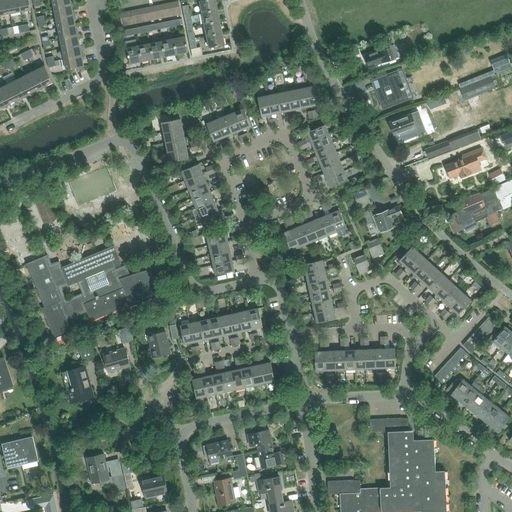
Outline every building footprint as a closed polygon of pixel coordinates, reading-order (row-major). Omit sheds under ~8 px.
[(7,0),(0,0),(0,16),(10,14),(7,0)] [(17,0),(7,0),(10,14),(20,12),(17,0)] [(28,0),(17,0),(20,12),(31,10),(28,0)] [(203,0),(199,1),(202,13),(217,10),(215,0),(203,0)] [(178,1),(172,2),(175,16),(181,15),(178,1)] [(172,2),(166,4),(169,18),(175,16),(172,2)] [(54,8),(56,18),(73,15),(71,4),(54,8)] [(166,4),(160,5),(163,19),(169,18),(166,4)] [(160,5),(154,6),(157,20),(163,19),(160,5)] [(182,6),(184,16),(190,15),(188,5),(182,6)] [(154,6),(148,7),(151,21),(157,20),(154,6)] [(148,7),(143,8),(145,22),(151,21),(148,7)] [(143,8),(137,10),(140,23),(145,22),(143,8)] [(137,10),(131,11),(134,24),(140,23),(137,10)] [(202,13),(204,24),(220,21),(217,10),(202,13)] [(131,11),(125,12),(128,26),(134,24),(131,11)] [(128,26),(125,12),(119,13),(122,27),(128,26)] [(56,18),(58,28),(76,25),(73,15),(56,18)] [(184,16),(187,28),(192,27),(190,15),(184,16)] [(169,21),(156,24),(157,30),(170,27),(169,21)] [(204,24),(206,36),(222,33),(220,21),(204,24)] [(58,28),(60,39),(78,35),(76,25),(58,28)] [(146,26),(135,28),(136,34),(147,32),(146,26)] [(187,28),(189,40),(195,38),(192,27),(187,28)] [(136,34),(135,28),(123,31),(124,37),(136,34)] [(222,33),(206,36),(209,48),(224,45),(222,33)] [(60,39),(62,49),(80,45),(78,35),(60,39)] [(185,37),(173,39),(176,55),(188,52),(185,37)] [(173,39),(161,41),(165,57),(176,55),(173,39)] [(161,41),(150,44),(153,59),(165,57),(161,41)] [(150,44),(138,46),(141,62),(153,59),(150,44)] [(62,49),(64,59),(82,56),(80,45),(62,49)] [(383,49),(376,52),(378,58),(380,64),(387,61),(394,58),(398,57),(394,45),(389,47),(383,49)] [(141,62),(138,46),(126,48),(129,64),(141,62)] [(30,49),(25,52),(29,58),(28,59),(29,60),(35,58),(33,53),(32,53),(30,49)] [(359,54),(357,49),(347,54),(348,58),(359,54)] [(421,50),(412,53),(414,59),(423,56),(421,50)] [(29,58),(25,52),(21,54),(24,61),(28,59),(29,58)] [(380,64),(376,52),(364,56),(368,68),(380,64)] [(494,70),(510,64),(507,54),(490,61),(494,70)] [(82,56),(64,59),(66,70),(84,66),(82,56)] [(44,66),(35,71),(43,87),(52,82),(44,66)] [(35,71),(25,76),(33,92),(43,87),(35,71)] [(377,80),(373,82),(376,90),(383,108),(406,99),(411,97),(401,71),(396,73),(377,80)] [(25,76),(16,80),(24,96),(33,92),(25,76)] [(490,76),(474,83),(478,95),(495,88),(490,76)] [(16,80),(7,85),(15,101),(24,96),(16,80)] [(7,85),(0,88),(0,95),(5,106),(15,101),(7,85)] [(316,85),(306,87),(310,107),(320,105),(316,85)] [(306,87),(297,89),(301,109),(310,107),(306,87)] [(297,89),(287,91),(291,111),(301,109),(297,89)] [(287,91),(277,93),(281,113),(291,111),(287,91)] [(277,93),(267,95),(271,115),(281,113),(277,93)] [(261,117),(271,115),(267,95),(257,97),(261,117)] [(443,96),(427,102),(430,110),(446,103),(443,96)] [(243,108),(234,112),(241,130),(251,127),(243,108)] [(410,114),(389,122),(394,136),(400,134),(403,142),(426,133),(418,111),(410,114)] [(234,112),(225,116),(232,134),(241,130),(234,112)] [(225,116),(215,120),(223,138),(232,134),(225,116)] [(161,123),(163,133),(182,129),(180,119),(161,123)] [(223,138),(215,120),(206,124),(213,142),(223,138)] [(307,132),(311,142),(329,134),(325,125),(307,132)] [(163,133),(165,143),(184,139),(182,129),(163,133)] [(511,131),(500,136),(505,149),(511,146),(511,131)] [(311,142),(315,151),(333,143),(329,134),(311,142)] [(165,143),(167,152),(186,148),(184,139),(165,143)] [(448,141),(424,149),(427,158),(451,149),(448,141)] [(315,151),(318,160),(336,153),(333,143),(315,151)] [(186,148),(167,152),(169,162),(188,159),(186,148)] [(463,159),(445,166),(449,179),(459,175),(461,178),(471,174),(470,171),(480,167),(479,162),(486,159),(481,148),(474,151),(462,155),(463,159)] [(318,160),(322,169),(340,162),(336,153),(318,160)] [(322,169),(326,178),(344,171),(340,162),(322,169)] [(181,171),(185,181),(203,173),(199,164),(181,171)] [(344,171),(326,178),(330,188),(348,180),(344,171)] [(185,181),(188,190),(207,182),(203,173),(185,181)] [(462,209),(455,213),(447,217),(454,233),(464,228),(464,227),(475,221),(485,217),(487,216),(486,213),(494,209),(511,201),(511,180),(480,194),(459,202),(462,209)] [(188,190),(192,199),(211,192),(207,182),(188,190)] [(352,193),(358,207),(369,203),(363,188),(352,193)] [(192,199),(196,208),(214,201),(211,192),(192,199)] [(49,196),(35,202),(43,221),(57,215),(57,214),(56,215),(49,197),(50,197),(49,196)] [(196,208),(199,217),(218,210),(214,201),(196,208)] [(398,206),(374,216),(381,233),(396,227),(393,219),(402,216),(398,206)] [(487,216),(485,217),(489,225),(499,221),(494,209),(486,213),(487,216)] [(218,210),(199,217),(203,227),(222,220),(218,210)] [(339,210),(329,214),(337,232),(346,228),(339,210)] [(373,221),(369,210),(362,213),(367,224),(373,221)] [(329,214),(320,218),(327,236),(337,232),(329,214)] [(320,218),(311,222),(318,239),(327,236),(320,218)] [(311,222),(302,225),(309,243),(318,239),(311,222)] [(302,225),(292,229),(300,247),(309,243),(302,225)] [(300,247),(292,229),(283,233),(290,251),(300,247)] [(206,236),(208,246),(228,242),(225,232),(206,236)] [(384,254),(381,246),(378,239),(366,243),(372,258),(384,254)] [(348,243),(351,250),(356,247),(354,241),(348,243)] [(208,246),(211,256),(230,251),(228,242),(208,246)] [(114,246),(61,267),(60,264),(52,268),(47,256),(27,265),(45,308),(42,309),(54,337),(71,330),(67,320),(87,312),(91,321),(152,296),(152,294),(158,292),(150,270),(127,278),(123,267),(113,271),(111,268),(120,265),(120,266),(121,265),(114,246)] [(406,268),(419,253),(412,247),(399,261),(406,268)] [(211,256),(213,265),(232,261),(230,251),(211,256)] [(414,274),(427,260),(419,253),(406,268),(414,274)] [(364,254),(353,259),(360,274),(371,270),(364,254)] [(19,267),(16,260),(11,262),(14,270),(19,267)] [(303,264),(306,274),(325,270),(322,260),(303,264)] [(418,285),(421,281),(434,267),(427,260),(414,274),(417,278),(414,281),(415,282),(410,287),(413,290),(418,285)] [(232,261),(213,265),(207,267),(209,277),(215,275),(234,271),(232,261)] [(421,281),(428,288),(442,273),(434,267),(421,281)] [(306,274),(308,284),(327,280),(325,270),(306,274)] [(428,288),(436,295),(449,280),(442,273),(428,288)] [(308,284),(310,294),(329,290),(327,280),(308,284)] [(436,295),(443,301),(456,287),(449,280),(436,295)] [(443,301),(450,308),(464,293),(456,287),(443,301)] [(310,294),(312,303),(331,299),(329,290),(310,294)] [(464,293),(450,308),(458,315),(471,300),(464,293)] [(425,301),(428,304),(433,298),(430,295),(425,301)] [(312,303),(314,313),(333,309),(331,299),(312,303)] [(196,302),(195,302),(197,309),(205,307),(204,302),(204,300),(202,301),(196,302)] [(258,308),(248,310),(252,329),(262,327),(258,308)] [(333,309),(314,313),(317,323),(335,319),(333,309)] [(440,314),(443,317),(448,311),(445,309),(440,314)] [(248,310),(238,313),(243,331),(252,329),(248,310)] [(173,313),(164,315),(166,322),(175,320),(173,313)] [(238,313),(229,315),(233,334),(243,331),(238,313)] [(229,315),(219,317),(223,336),(233,334),(229,315)] [(219,317),(209,319),(213,338),(223,336),(219,317)] [(489,317),(485,321),(494,329),(497,325),(489,317)] [(209,319),(200,321),(204,340),(213,338),(209,319)] [(200,321),(190,323),(194,342),(204,340),(200,321)] [(485,321),(481,326),(490,334),(494,329),(485,321)] [(194,342),(190,323),(180,326),(184,344),(194,342)] [(169,326),(172,339),(178,338),(175,324),(169,326)] [(481,326),(477,330),(486,338),(490,334),(481,326)] [(500,348),(511,333),(511,332),(504,326),(498,334),(494,331),(485,342),(490,346),(493,342),(500,348)] [(118,330),(122,344),(133,341),(129,327),(118,330)] [(477,330),(473,334),(482,342),(486,338),(477,330)] [(165,331),(148,335),(153,357),(170,354),(165,331)] [(508,354),(511,349),(511,333),(500,348),(508,354)] [(473,334),(470,338),(478,346),(482,342),(473,334)] [(96,338),(89,340),(91,346),(98,344),(96,338)] [(470,338),(466,342),(475,350),(478,346),(470,338)] [(78,345),(82,359),(93,356),(91,348),(89,342),(78,345)] [(475,350),(466,342),(462,346),(471,354),(475,350)] [(125,348),(103,354),(108,372),(129,366),(125,348)] [(395,348),(384,349),(385,368),(396,368),(395,348)] [(460,348),(456,352),(465,360),(469,356),(460,348)] [(374,349),(364,350),(365,369),(375,368),(374,349)] [(384,349),(374,349),(375,368),(385,368),(384,349)] [(345,350),(335,351),(335,370),(345,370),(345,350)] [(355,350),(345,350),(345,370),(355,369),(355,350)] [(364,350),(355,350),(355,369),(365,369),(364,350)] [(326,371),(325,351),(314,352),(315,371),(326,371)] [(335,351),(325,351),(326,371),(335,370),(335,351)] [(456,352),(453,356),(462,364),(465,360),(456,352)] [(453,356),(449,360),(458,369),(462,364),(453,356)] [(0,357),(0,392),(3,392),(2,390),(11,387),(14,386),(4,357),(0,357)] [(449,360),(445,365),(454,373),(458,369),(449,360)] [(270,362),(260,364),(264,383),(275,381),(270,362)] [(489,362),(486,365),(492,370),(495,367),(489,362)] [(260,364),(251,367),(255,385),(264,383),(260,364)] [(445,365),(441,368),(450,377),(454,373),(445,365)] [(85,366),(63,372),(68,390),(67,391),(70,403),(94,397),(85,366)] [(251,367),(241,369),(245,388),(255,385),(251,367)] [(441,368),(438,372),(447,381),(450,377),(441,368)] [(484,368),(481,371),(487,376),(490,373),(484,368)] [(241,369),(231,371),(235,390),(245,388),(241,369)] [(231,371),(221,373),(226,392),(235,390),(231,371)] [(447,381),(438,372),(434,376),(443,384),(447,381)] [(221,373),(212,375),(216,394),(226,392),(221,373)] [(504,374),(502,378),(508,383),(511,379),(504,374)] [(212,375),(202,377),(206,396),(216,394),(212,375)] [(206,396),(202,377),(192,380),(196,398),(206,396)] [(450,394),(458,401),(470,386),(462,379),(459,383),(455,379),(447,390),(451,393),(450,394)] [(500,380),(497,384),(503,388),(506,385),(500,380)] [(458,401),(466,407),(482,388),(474,382),(470,386),(458,401)] [(466,407),(474,413),(486,398),(481,394),(484,390),(482,388),(466,407)] [(474,413),(482,419),(494,404),(486,398),(474,413)] [(482,419),(490,426),(502,411),(494,404),(482,419)] [(502,411),(490,426),(494,429),(494,430),(498,433),(503,429),(508,426),(505,424),(510,417),(502,411)] [(446,511),(445,471),(435,471),(434,439),(413,440),(413,431),(409,431),(408,418),(369,420),(370,433),(388,432),(390,487),(360,488),(360,480),(327,482),(328,494),(340,494),(340,511),(402,511),(413,511),(412,511),(446,511)] [(256,445),(257,451),(273,447),(269,430),(247,434),(250,447),(256,445)] [(38,460),(33,437),(3,444),(8,467),(38,460)] [(207,445),(207,446),(203,446),(206,458),(209,457),(211,465),(220,463),(219,460),(232,457),(229,440),(207,445)] [(273,447),(257,451),(261,468),(283,463),(281,452),(274,453),(273,447)] [(232,472),(246,469),(243,454),(236,455),(239,470),(232,472)] [(103,456),(87,460),(93,484),(101,482),(102,486),(113,484),(115,491),(126,489),(122,473),(111,476),(108,477),(106,467),(105,462),(103,456)] [(246,469),(232,472),(233,479),(247,476),(246,469)] [(130,473),(123,474),(127,489),(134,487),(130,473)] [(261,500),(268,498),(281,496),(280,489),(281,489),(279,477),(261,480),(260,475),(249,477),(250,482),(256,481),(258,494),(260,494),(261,500)] [(141,481),(145,497),(167,492),(163,476),(141,481)] [(233,488),(231,478),(214,481),(219,503),(235,500),(235,498),(240,497),(238,487),(233,488)] [(58,511),(54,494),(33,499),(36,509),(45,507),(46,511),(58,511)] [(281,496),(268,498),(269,504),(268,504),(269,511),(293,511),(291,501),(283,502),(281,496)] [(141,499),(130,501),(132,509),(143,506),(141,499)]
